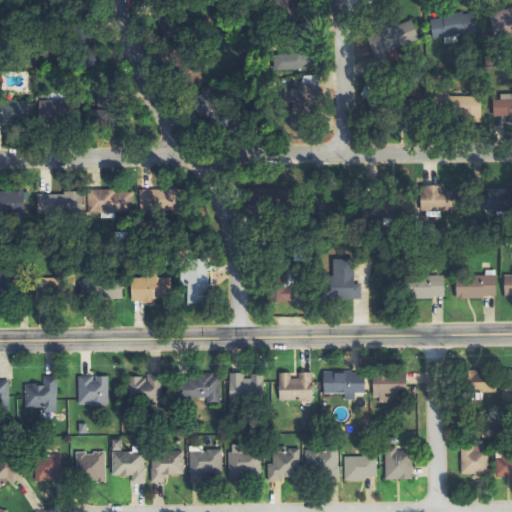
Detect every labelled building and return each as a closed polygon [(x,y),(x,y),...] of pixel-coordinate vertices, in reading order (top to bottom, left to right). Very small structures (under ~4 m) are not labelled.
[(486,12),(511,7),(511,30),(493,35),(486,12)] [(428,19),(440,18),(441,13),(460,11),(460,15),(470,13),(475,31),(431,39),(428,19)] [(421,38),(412,19),(368,39),(377,59),(421,38)] [(275,71),(313,70),(313,53),(275,54),(275,71)] [(290,122),(302,125),(304,114),(314,117),(322,78),(304,74),(301,89),(292,87),(289,102),(294,103),(290,122)] [(99,110),(92,111),(94,128),(117,125),(113,89),(97,91),(99,110)] [(511,93),(501,94),(502,101),(495,102),(495,121),(511,120),(511,93)] [(41,95),(40,120),(71,121),(72,97),(41,95)] [(482,121),(483,97),(452,96),(451,120),(482,121)] [(0,101),(0,123),(29,123),(29,101),(0,101)] [(422,211),(458,210),(458,193),(446,193),(445,186),(421,186),(422,211)] [(155,207),(155,189),(141,190),(142,208),(155,207)] [(511,207),(511,189),(482,190),(483,211),(511,210),(511,207)] [(89,213),(139,213),(139,198),(136,198),(136,190),(89,191),(89,213)] [(0,191),(0,216),(25,216),(25,191),(0,191)] [(40,192),(39,217),(84,218),(85,194),(40,192)] [(355,284),(355,259),(332,259),(333,299),(363,299),(362,284),(355,284)] [(277,302),(299,301),(298,265),(281,266),(282,285),(276,285),(277,302)] [(189,303),(207,303),(206,267),(188,268),(189,303)] [(458,298),(498,298),(497,270),(487,270),(487,277),(457,277),(458,298)] [(445,276),(413,276),(413,299),(446,298),(445,276)] [(170,277),(133,278),(133,302),(171,301),(170,277)] [(475,372),(475,370),(459,369),(458,392),(494,392),(494,372),(475,372)] [(511,389),(503,390),(503,369),(511,369),(511,389)] [(404,395),(385,396),(385,402),(377,402),(377,397),(370,397),(370,370),(404,370),(404,395)] [(276,372),(277,400),(303,399),(303,401),(310,401),(309,371),(295,371),(296,377),(289,378),(289,372),(276,372)] [(321,371),(350,371),(350,373),(362,372),(363,393),(352,393),(352,399),(342,400),(342,393),(321,394),(321,371)] [(217,404),(205,404),(205,397),(174,397),(174,375),(193,375),(193,372),(211,372),(211,376),(217,376),(217,404)] [(261,373),(248,374),(249,377),(241,378),(241,373),(227,373),(228,398),(261,397),(261,373)] [(160,402),(155,402),(153,404),(149,404),(147,402),(126,402),(126,376),(139,376),(139,378),(143,378),(143,380),(145,380),(145,374),(159,374),(160,402)] [(21,384),(28,384),(28,383),(39,383),(39,385),(41,385),(41,376),(54,375),(55,391),(54,391),(54,412),(40,412),(40,407),(22,407),(21,384)] [(75,376),(90,375),(91,381),(93,381),(93,375),(105,375),(106,403),(105,403),(105,405),(88,406),(88,404),(76,404),(75,376)] [(0,406),(17,407),(17,396),(11,396),(10,379),(0,378),(0,406)] [(76,423),(84,423),(84,433),(77,433),(76,423)] [(110,439),(119,439),(119,450),(110,450),(110,439)] [(239,473),(239,479),(226,479),(225,452),(229,452),(229,444),(257,444),(258,472),(239,473)] [(302,449),(318,449),(318,451),(323,451),(323,445),(335,444),(335,465),(336,465),(337,480),(324,480),(324,473),(303,473),(302,449)] [(458,444),(469,444),(469,450),(485,450),(485,478),(471,478),(471,473),(458,474),(458,444)] [(394,446),(382,447),(383,479),(410,478),(409,450),(394,451),(394,446)] [(492,457),(497,457),(497,446),(511,446),(511,477),(500,477),(500,476),(492,476),(492,457)] [(264,463),(270,463),(270,447),(284,447),(284,451),(286,451),(286,448),(297,448),(298,474),(291,474),(291,476),(281,476),(281,475),(279,475),(279,481),(265,481),(264,463)] [(188,451),(205,451),(205,449),(219,449),(219,474),(210,474),(210,473),(201,473),(201,481),(188,482),(188,451)] [(73,451),(85,451),(85,454),(91,454),(91,451),(103,451),(103,481),(95,481),(95,479),(73,480),(73,451)] [(110,452),(142,451),(142,467),(143,467),(144,482),(130,483),(130,474),(127,474),(127,475),(117,475),(117,474),(110,474),(110,452)] [(149,482),(148,467),(150,467),(149,452),(164,452),(164,451),(181,451),(181,474),(175,474),(166,475),(166,474),(162,474),(163,482),(149,482)] [(341,456),(359,456),(359,451),(374,451),(374,476),(363,477),(363,480),(341,480),(341,456)] [(59,453),(31,455),(32,481),(45,481),(44,476),(60,476),(59,453)] [(0,458),(5,455),(21,474),(11,483),(5,477),(4,478),(6,480),(0,485),(0,458)]
